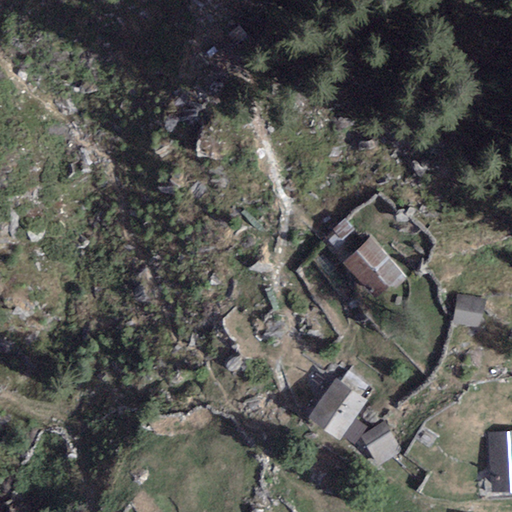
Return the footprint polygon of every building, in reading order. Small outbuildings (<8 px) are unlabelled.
[(341,240),(353,231),(345,220),(333,229),(341,240)] [(410,279),(371,236),(342,261),(376,299),(389,289),(393,294),(410,279)] [(485,300),(457,295),(452,322),(480,327),(485,300)] [(367,402),(376,390),(349,370),(340,381),(367,402)] [(340,381),(335,378),(307,417),(339,440),(367,402),(340,381)] [(400,453),(383,423),(361,435),(378,465),(400,453)] [(511,432),(486,434),(490,493),(511,492),(511,432)]
